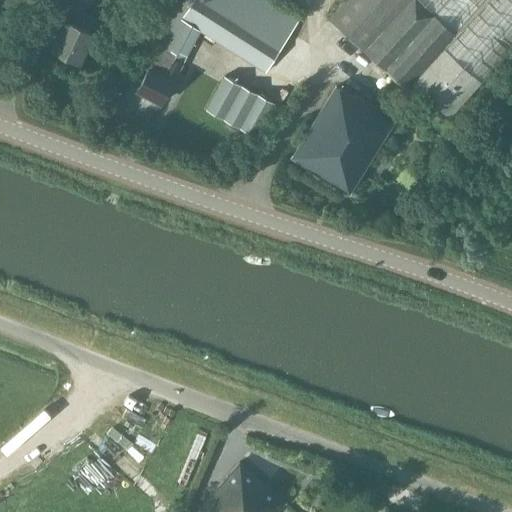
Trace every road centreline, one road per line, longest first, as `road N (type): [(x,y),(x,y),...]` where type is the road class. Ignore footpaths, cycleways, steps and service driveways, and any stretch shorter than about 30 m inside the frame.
road 1 (tertiary): [(511,305),(0,126)]
road 2 (unclassified): [(493,511),(0,325)]
